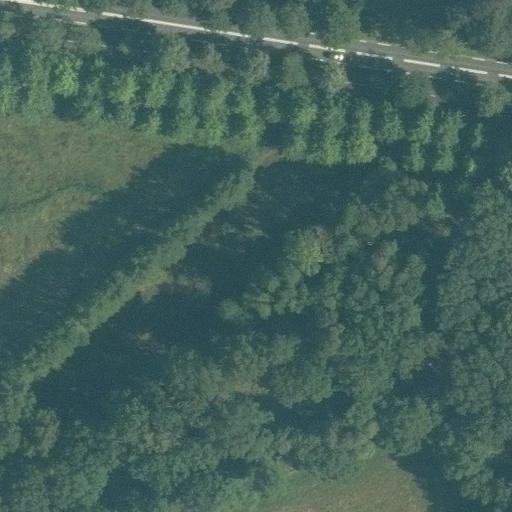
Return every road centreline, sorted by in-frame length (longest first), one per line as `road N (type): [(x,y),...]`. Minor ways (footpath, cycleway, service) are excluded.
road 1 (unclassified): [(0,72),(481,146),(511,173)]
road 2 (secondary): [(511,77),(19,0)]
